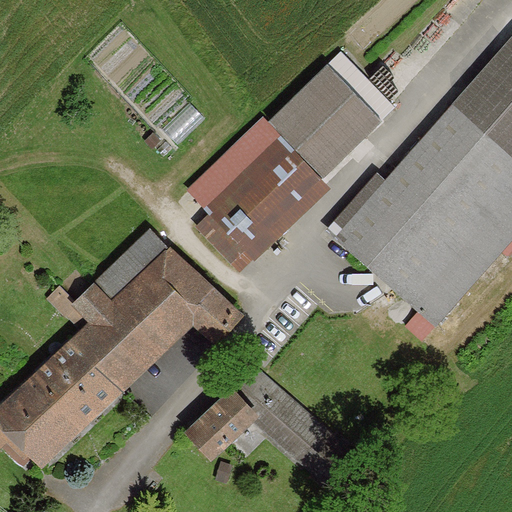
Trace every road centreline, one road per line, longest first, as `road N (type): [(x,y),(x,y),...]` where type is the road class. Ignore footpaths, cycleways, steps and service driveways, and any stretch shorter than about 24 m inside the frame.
road 1 (unclassified): [(95,511),(263,311),(316,216),(511,10)]
road 2 (track): [(0,171),(59,157),(123,170),(263,311)]
